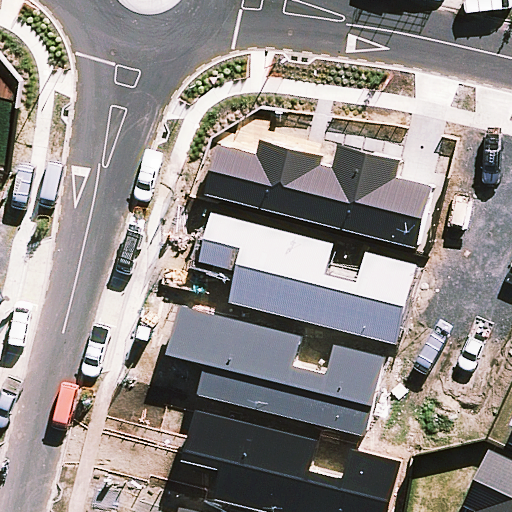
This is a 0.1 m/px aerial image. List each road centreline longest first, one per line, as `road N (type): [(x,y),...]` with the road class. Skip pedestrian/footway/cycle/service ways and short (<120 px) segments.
road 1 (residential): [(134,39),(16,511)]
road 2 (residential): [(511,60),(243,0)]
